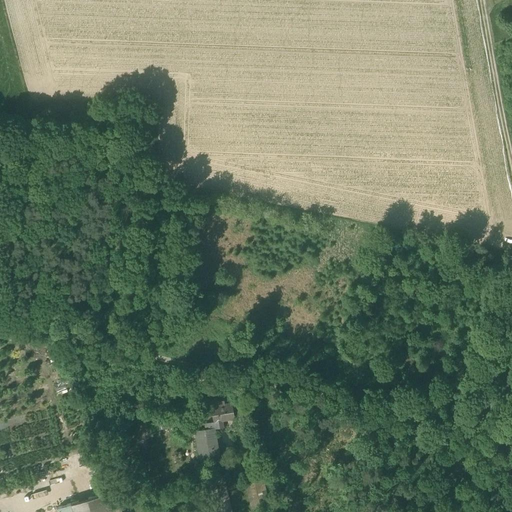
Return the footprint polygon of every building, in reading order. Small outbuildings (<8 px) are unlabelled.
[(20,373),(43,453),(47,465),(91,452),(61,348),(17,361),(20,373)] [(20,373),(17,361),(0,365),(0,478),(47,465),(43,453),(38,454),(15,374),(20,373)] [(212,405),(215,422),(215,421),(216,427),(224,426),(223,425),(223,420),(234,418),(232,402),(224,403),(224,400),(217,401),(217,404),(212,405)] [(185,415),(178,416),(179,426),(187,424),(185,415)] [(159,429),(179,426),(178,416),(158,419),(159,429)] [(214,428),(209,429),(213,452),(218,451),(214,428)] [(200,430),(202,442),(204,455),(205,460),(219,458),(218,451),(213,452),(209,429),(208,429),(200,430)] [(245,480),(251,506),(270,502),(265,476),(245,480)] [(122,511),(116,489),(71,503),(72,503),(74,511),(122,511)] [(74,511),(72,503),(57,507),(58,511),(74,511)]
